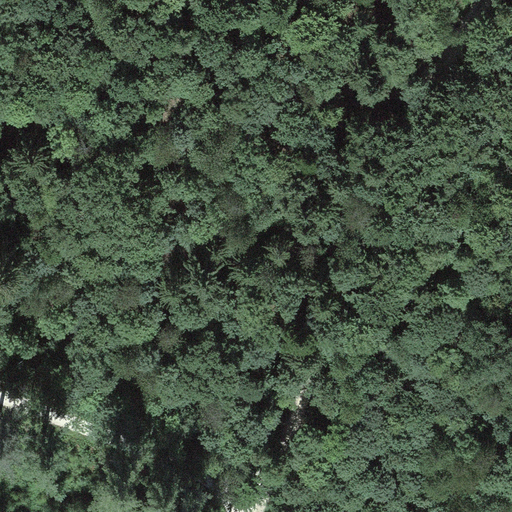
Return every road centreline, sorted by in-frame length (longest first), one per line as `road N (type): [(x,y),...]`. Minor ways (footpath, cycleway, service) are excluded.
road 1 (track): [(488,0),(395,149),(282,455),(255,497)]
road 2 (track): [(0,395),(255,497)]
